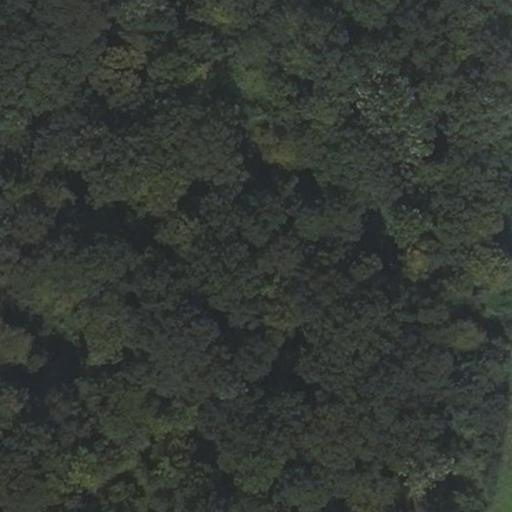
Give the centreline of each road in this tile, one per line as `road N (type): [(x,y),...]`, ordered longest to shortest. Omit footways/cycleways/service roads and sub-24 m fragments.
road 1 (track): [(267,511),(204,0)]
road 2 (track): [(0,211),(162,0)]
